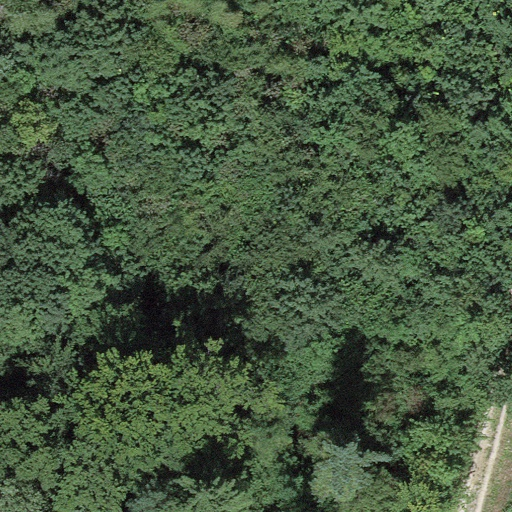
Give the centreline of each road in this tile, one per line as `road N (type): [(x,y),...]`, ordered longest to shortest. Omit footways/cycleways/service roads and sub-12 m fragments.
road 1 (track): [(511,335),(469,511)]
road 2 (track): [(462,0),(511,164)]
